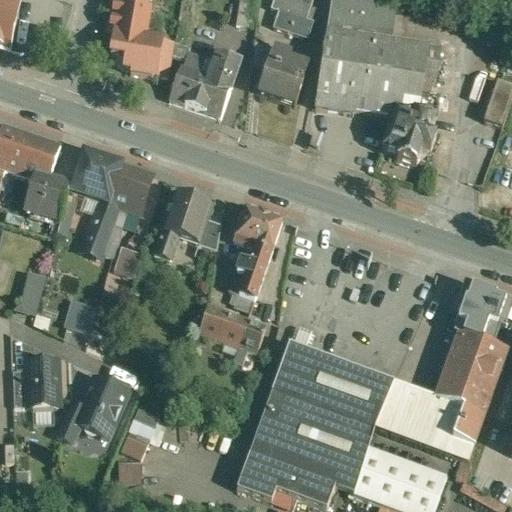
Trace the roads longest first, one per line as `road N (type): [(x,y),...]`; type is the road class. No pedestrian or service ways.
road 1 (residential): [(58,108),(511,264)]
road 2 (residential): [(154,393),(0,324)]
